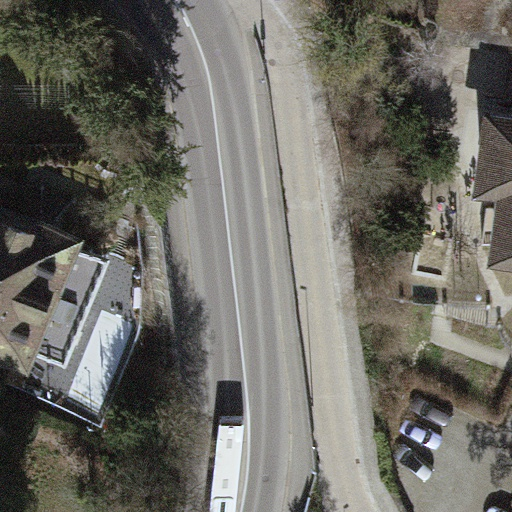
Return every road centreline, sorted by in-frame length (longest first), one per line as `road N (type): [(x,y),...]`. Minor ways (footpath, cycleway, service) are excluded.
road 1 (residential): [(258,0),(277,33),(295,103),(343,471),(363,511)]
road 2 (tertiary): [(244,511),(251,399),(224,153),(210,70),(186,10)]
